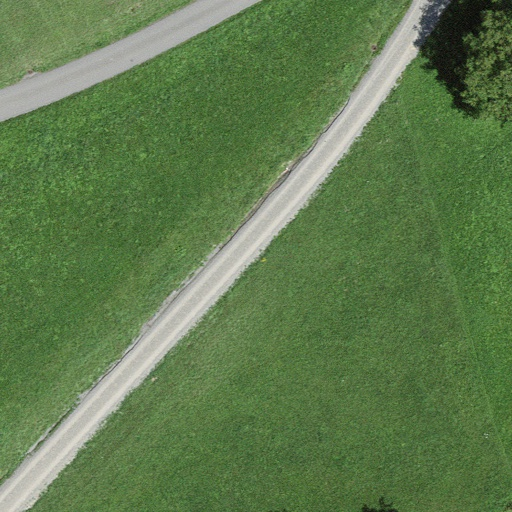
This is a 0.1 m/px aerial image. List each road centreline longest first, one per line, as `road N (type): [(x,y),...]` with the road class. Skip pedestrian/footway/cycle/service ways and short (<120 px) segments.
road 1 (track): [(430,0),(387,73),(292,198),(2,511)]
road 2 (residential): [(233,0),(136,51),(0,106)]
